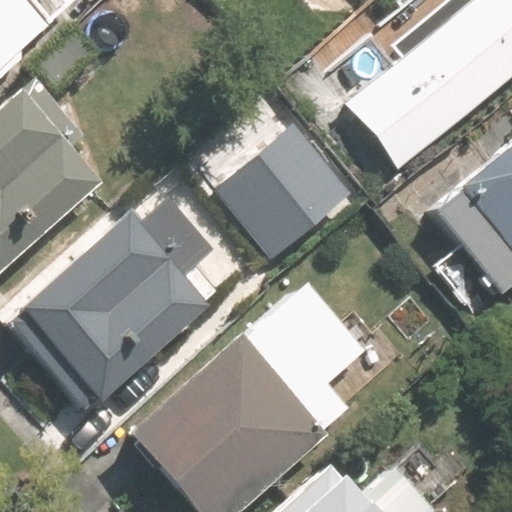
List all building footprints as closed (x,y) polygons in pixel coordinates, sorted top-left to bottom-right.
[(0,0),(0,73),(79,0),(0,0)] [(511,0),(457,0),(341,101),(395,162),(511,60),(511,0)] [(92,131),(41,70),(0,104),(0,265),(109,174),(81,140),(92,131)] [(190,169),(259,251),(333,190),(264,108),(190,169)] [(511,134),(429,206),(504,293),(511,286),(511,134)] [(134,219),(123,206),(20,292),(100,387),(210,294),(192,272),(218,250),(168,190),(134,219)] [(123,421),(199,511),(246,511),(344,430),(333,416),(353,400),(331,374),(346,361),(368,343),(312,276),(290,295),(283,287),(123,421)] [(295,510),(291,511),(451,511),(395,445),(359,476),(340,453),(285,499),(295,510)]
